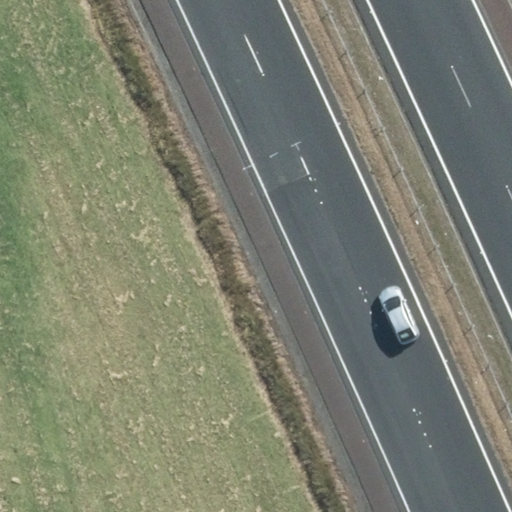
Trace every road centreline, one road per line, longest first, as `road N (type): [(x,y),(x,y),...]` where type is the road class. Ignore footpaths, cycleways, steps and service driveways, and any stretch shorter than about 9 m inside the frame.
road 1 (motorway): [(437,511),(217,0)]
road 2 (motorway): [(411,0),(511,243)]
